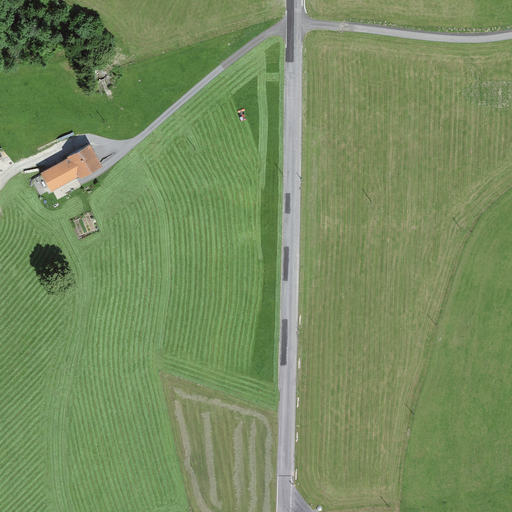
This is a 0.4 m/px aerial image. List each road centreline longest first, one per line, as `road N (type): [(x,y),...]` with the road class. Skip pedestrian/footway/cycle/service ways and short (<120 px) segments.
road 1 (tertiary): [(295,0),(284,507)]
road 2 (track): [(295,23),(452,40),(511,35)]
